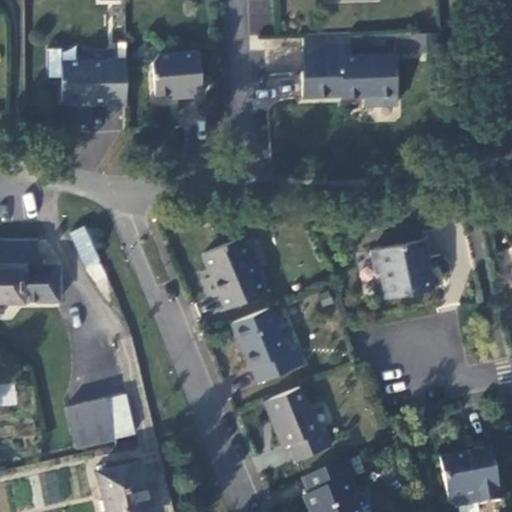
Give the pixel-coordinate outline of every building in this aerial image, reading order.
[(422,51),(444,50),(443,30),(422,31),(422,51)] [(346,32),(302,34),(303,54),(301,54),(302,76),(300,76),(302,101),(362,98),(373,98),(374,107),(395,106),(392,58),(347,60),(346,32)] [(199,94),(196,48),(158,51),(149,61),(151,92),(176,90),(176,96),(199,94)] [(98,103),(122,105),(125,57),(55,59),(56,96),(71,96),(78,101),(98,103)] [(363,107),(374,107),(373,98),(362,98),(363,107)] [(85,226),(70,232),(83,266),(98,260),(85,226)] [(0,237),(0,260),(36,261),(34,236),(0,237)] [(423,240),(368,250),(372,273),(380,272),(384,297),(432,289),(428,273),(421,269),(418,257),(425,251),(423,240)] [(224,307),(264,292),(258,275),(251,278),(239,246),(206,258),(213,278),(209,279),(215,297),(220,296),(224,307)] [(36,261),(0,260),(0,300),(60,301),(59,261),(36,261)] [(283,352),(266,310),(226,325),(233,341),(239,339),(256,382),(298,366),(292,349),(283,352)] [(15,384),(0,384),(0,405),(16,406),(15,384)] [(308,430),(291,387),(265,397),(277,427),(282,441),(289,438),(297,459),(324,448),(316,427),(308,430)] [(270,429),(277,427),(265,397),(258,400),(270,429)] [(103,398),(63,406),(69,436),(109,428),(103,398)] [(109,428),(69,436),(70,442),(110,434),(109,428)] [(456,507),(497,499),(487,446),(476,448),(478,457),(460,461),(458,451),(436,455),(445,505),(452,504),(456,507)] [(476,448),(458,451),(460,461),(478,457),(476,448)] [(351,474),(346,459),(299,479),(304,492),(301,496),(306,511),(353,511),(351,505),(353,501),(346,481),(351,474)] [(143,511),(133,467),(97,475),(105,511),(143,511)]
